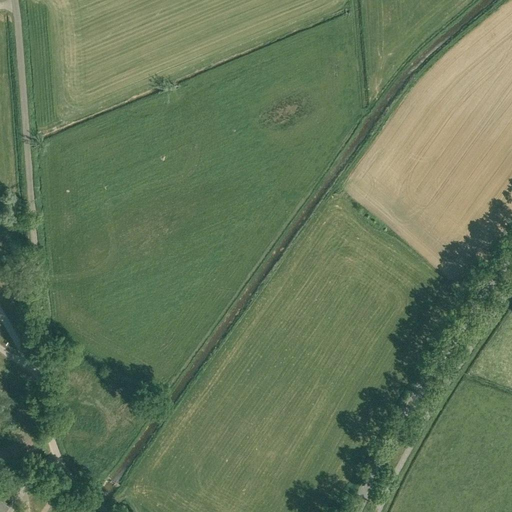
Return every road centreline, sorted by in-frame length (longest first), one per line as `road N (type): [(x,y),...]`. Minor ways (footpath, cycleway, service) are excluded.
road 1 (unclassified): [(106,511),(58,458),(49,424),(15,0)]
road 2 (secondary): [(356,511),(401,420),(511,257)]
